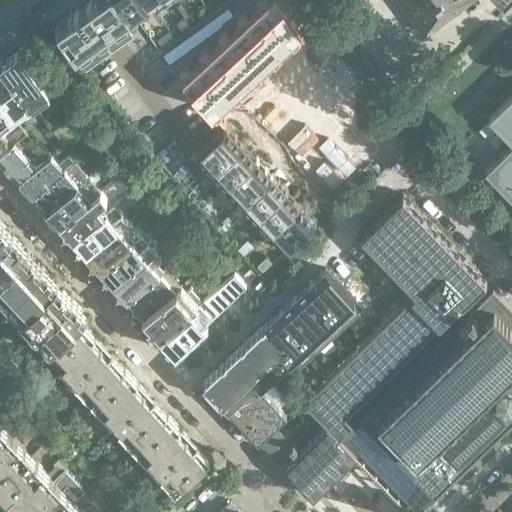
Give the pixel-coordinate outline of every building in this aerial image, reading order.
[(63,16),(60,18),(84,51),(109,32),(136,13),(126,0),(85,0),(73,9),(71,7),(61,14),(63,16)] [(148,0),(126,0),(136,13),(150,3),(148,0)] [(148,0),(150,3),(156,11),(171,0),(148,0)] [(288,0),(265,0),(187,74),(219,109),(308,27),(288,0)] [(501,0),(504,3),(506,0),(400,0),(404,5),(424,32),(463,4),(469,10),(478,0),(501,0)] [(183,31),(191,25),(184,16),(177,21),(183,31)] [(169,29),(157,38),(162,45),(174,36),(169,29)] [(41,75),(20,47),(6,57),(7,58),(8,58),(10,61),(4,66),(29,100),(49,85),(41,75)] [(95,120),(54,65),(41,75),(49,85),(82,130),(95,120)] [(29,100),(4,66),(0,68),(0,98),(11,113),(29,100)] [(511,93),(489,116),(511,139),(511,142),(485,168),(511,195),(511,93)] [(0,121),(11,113),(0,98),(0,121)] [(0,134),(10,146),(13,144),(27,133),(17,121),(0,134)] [(90,141),(104,131),(98,123),(84,133),(90,141)] [(227,123),(198,150),(214,167),(243,140),(227,123)] [(0,154),(10,146),(0,134),(0,154)] [(243,140),(214,167),(228,182),(257,155),(243,140)] [(13,144),(10,146),(0,154),(0,161),(19,182),(36,168),(13,144)] [(32,196),(73,161),(68,155),(58,163),(51,156),(36,168),(19,182),(32,196)] [(257,155),(228,182),(244,200),(273,172),(257,155)] [(44,209),(77,183),(70,175),(79,168),(73,161),(32,196),(44,209)] [(187,167),(184,163),(176,170),(180,174),(187,167)] [(273,172),(244,200),(258,214),(287,187),(273,172)] [(57,223),(99,189),(86,175),(77,183),(44,209),(57,223)] [(287,187),(258,214),(271,229),(301,202),(287,187)] [(71,239),(106,210),(99,203),(107,197),(100,188),(99,189),(57,223),(71,239)] [(304,398),(327,422),(339,434),(353,421),(347,415),(487,279),(403,193),(361,233),(416,289),(304,398)] [(271,229),(268,231),(285,249),(317,219),(301,202),(271,229)] [(85,253),(127,219),(121,212),(113,218),(106,210),(71,239),(85,253)] [(99,268),(134,240),(127,233),(134,227),(127,219),(85,253),(99,268)] [(0,246),(13,234),(0,220),(0,246)] [(0,275),(28,250),(13,234),(0,246),(0,275)] [(113,283),(155,249),(148,242),(140,248),(134,240),(99,268),(113,283)] [(239,247),(244,253),(252,245),(247,240),(239,247)] [(126,298),(161,270),(154,263),(162,256),(155,249),(113,283),(126,298)] [(0,305),(7,299),(42,266),(28,250),(0,275),(0,305)] [(263,270),(272,261),(266,254),(257,263),(263,270)] [(22,314),(57,282),(42,266),(7,299),(22,314)] [(224,279),(231,273),(226,267),(218,273),(224,279)] [(355,299),(325,267),(309,281),(347,323),(360,311),(352,302),(355,299)] [(141,314),(176,286),(161,270),(126,298),(141,314)] [(234,272),(203,297),(217,312),(235,296),(246,285),(234,272)] [(347,323),(309,281),(295,295),(333,336),(347,323)] [(37,331),(72,298),(57,282),(22,314),(37,331)] [(435,494),(511,419),(511,304),(493,285),(353,421),(339,434),(327,422),(299,450),(294,445),(297,442),(293,438),(290,441),(274,424),(258,439),(313,495),(357,453),(344,439),(364,421),(435,494)] [(158,333),(193,305),(176,286),(141,314),(158,333)] [(333,336),(295,295),(280,308),(318,349),(333,336)] [(52,347),(81,320),(87,314),(72,298),(37,331),(52,347)] [(193,305),(158,333),(164,339),(173,349),(175,351),(212,317),(198,301),(193,305)] [(318,349),(280,308),(265,322),(285,343),(280,347),(291,359),(299,367),(318,349)] [(129,371),(111,352),(108,355),(101,347),(104,344),(81,320),(52,347),(48,350),(62,365),(59,367),(93,404),(129,371)] [(260,386),(261,386),(289,359),(290,360),(291,359),(280,347),(285,343),(265,322),(203,380),(228,407),(246,391),(248,394),(259,385),(260,386)] [(172,417),(154,398),(151,401),(144,394),(147,391),(129,371),(93,404),(136,450),(172,417)] [(286,413),(261,386),(260,386),(259,385),(248,394),(246,391),(228,407),(258,439),(274,424),(286,413)] [(211,459),(196,444),(193,447),(186,439),(189,436),(172,417),(136,450),(175,492),(211,459)] [(0,491),(35,458),(10,432),(0,422),(0,491)] [(69,511),(78,504),(53,478),(35,458),(0,491),(0,492),(18,511),(21,508),(24,511),(69,511)] [(242,511),(231,499),(217,511),(242,511)]
